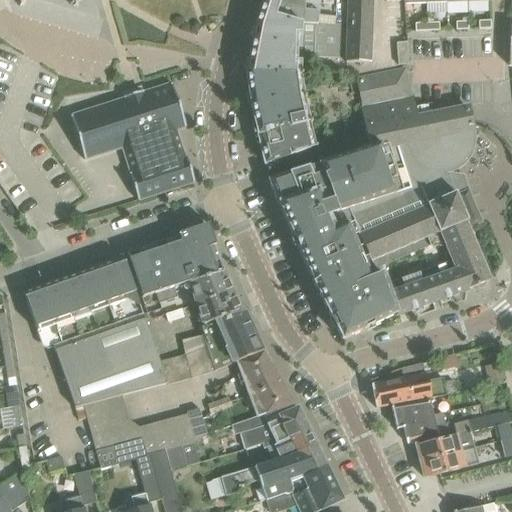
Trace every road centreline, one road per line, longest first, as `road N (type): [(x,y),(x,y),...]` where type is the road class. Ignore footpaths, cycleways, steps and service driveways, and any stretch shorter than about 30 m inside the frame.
road 1 (residential): [(0,274),(230,204)]
road 2 (residential): [(246,0),(218,115),(230,204)]
road 3 (residential): [(230,204),(287,332),(332,373)]
road 4 (residential): [(332,373),(478,321),(511,295)]
road 5 (residential): [(2,0),(43,38),(132,53)]
road 6 (residential): [(332,373),(391,496)]
